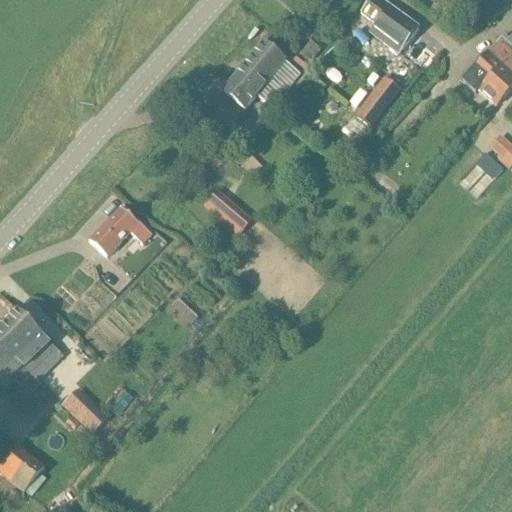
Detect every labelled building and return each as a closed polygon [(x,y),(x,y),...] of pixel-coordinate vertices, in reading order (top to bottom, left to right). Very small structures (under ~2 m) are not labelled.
[(419,32),(377,0),(373,0),(361,16),(376,27),(370,35),(399,57),(419,32)] [(438,2),(429,12),(442,23),(451,13),(438,2)] [(311,34),(302,27),(296,22),(291,28),(309,43),(314,38),(310,35),(311,34)] [(496,46),(462,83),(476,96),(478,94),(480,96),(511,60),(511,52),(500,42),(496,46)] [(310,43),(302,53),(312,62),(321,52),(310,43)] [(263,45),(253,57),(223,92),(246,111),(257,98),(272,110),(300,76),(263,45)] [(350,59),(356,52),(349,47),(343,54),(350,59)] [(495,110),(511,91),(511,60),(480,96),(495,110)] [(307,77),(300,85),(304,89),(312,81),(307,77)] [(370,131),(400,93),(385,81),(355,119),(370,131)] [(490,150),(504,162),(511,153),(511,148),(501,138),(490,150)] [(243,151),(229,165),(240,176),(254,162),(243,151)] [(89,244),(107,260),(130,236),(142,248),(151,238),(139,226),(138,227),(121,210),(89,244)] [(268,228),(249,249),(266,264),(284,242),(268,228)] [(61,325),(45,309),(36,318),(52,333),(61,325)] [(17,313),(17,314),(0,329),(0,342),(28,371),(52,348),(17,313)] [(0,389),(5,394),(28,371),(0,342),(0,389)] [(70,360),(66,363),(76,373),(80,370),(70,360)] [(124,393),(110,409),(120,417),(133,401),(124,393)] [(72,419),(80,427),(91,416),(83,408),(72,419)] [(0,475),(24,495),(45,469),(0,432),(0,475)]
